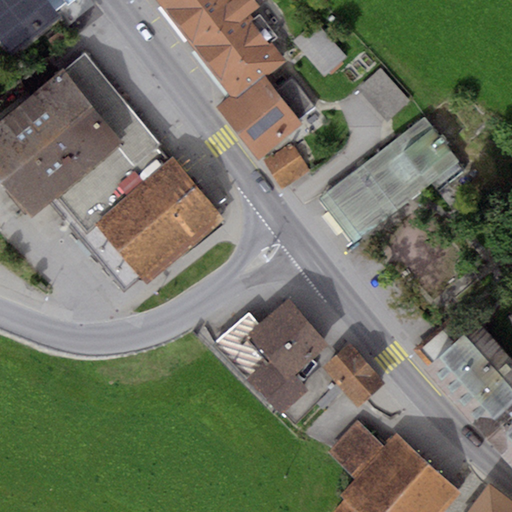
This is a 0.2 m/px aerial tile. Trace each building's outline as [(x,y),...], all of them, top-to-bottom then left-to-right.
[(0,0),(0,37),(13,56),(62,20),(57,13),(47,0),(0,0)] [(47,0),(57,13),(74,0),(47,0)] [(155,0),(231,100),(265,74),(284,60),(251,16),(261,8),(254,0),(155,0)] [(318,21),(294,42),(325,79),(350,57),(318,21)] [(0,180),(31,218),(51,202),(131,299),(148,286),(170,268),(225,223),(173,160),(85,53),(63,72),(0,123),(0,180)] [(382,68),(357,89),(383,121),(408,100),(382,68)] [(231,100),(219,109),(258,160),(304,124),(300,118),(315,107),(292,77),(276,89),(265,74),(231,100)] [(423,118),(321,200),(357,245),(460,163),(423,118)] [(290,146),(263,164),(280,188),(307,170),(290,146)] [(329,345),(288,299),(261,323),(250,311),(215,342),(280,415),(309,390),(295,375),(329,345)] [(511,360),(479,323),(426,370),(511,466),(511,360)] [(386,383),(350,342),(322,367),(358,408),(386,383)] [(445,511),(462,494),(396,434),(385,446),(356,420),(328,452),(356,478),(341,495),(345,499),(333,511),(445,511)] [(511,511),(511,500),(489,483),(467,511),(511,511)]
